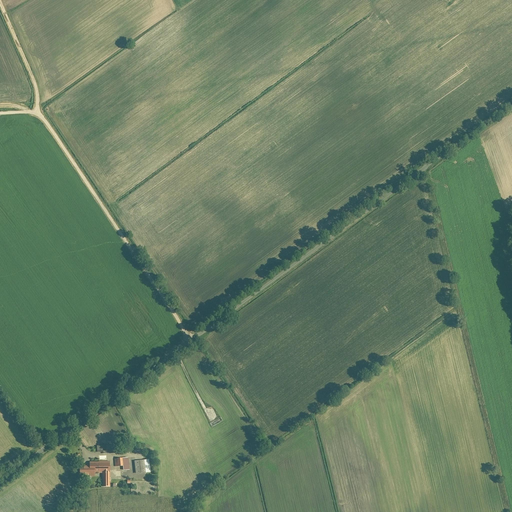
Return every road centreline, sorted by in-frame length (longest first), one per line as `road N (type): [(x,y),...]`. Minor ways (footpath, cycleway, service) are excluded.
road 1 (residential): [(190,339),(511,103)]
road 2 (track): [(424,167),(509,511)]
road 3 (residential): [(190,339),(49,126),(34,110),(0,106)]
road 4 (residential): [(0,480),(190,339)]
